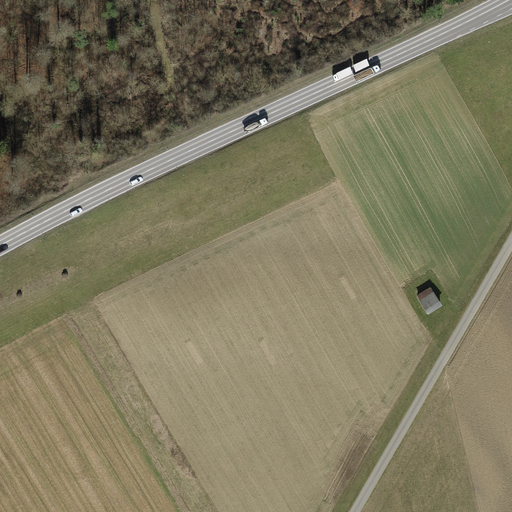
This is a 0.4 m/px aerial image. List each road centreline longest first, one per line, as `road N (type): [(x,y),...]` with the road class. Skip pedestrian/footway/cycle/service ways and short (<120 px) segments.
road 1 (primary): [(0,245),(509,0)]
road 2 (unclassified): [(511,241),(354,511)]
